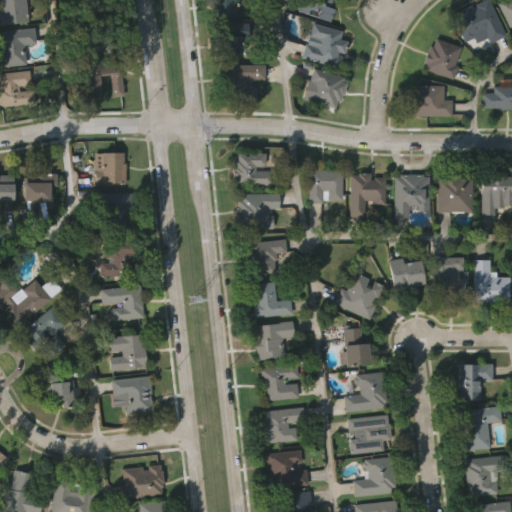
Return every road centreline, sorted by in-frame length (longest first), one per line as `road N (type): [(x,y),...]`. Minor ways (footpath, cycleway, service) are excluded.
road 1 (tertiary): [(143,0),(203,511)]
road 2 (tertiary): [(233,511),(176,0)]
road 3 (tertiary): [(0,139),(74,127),(244,125),(375,140),(511,140)]
road 4 (residential): [(0,392),(18,422),(62,446),(191,433)]
road 5 (residential): [(435,511),(416,354),(421,340)]
road 6 (residential): [(375,140),(381,64),(395,19),(411,0)]
